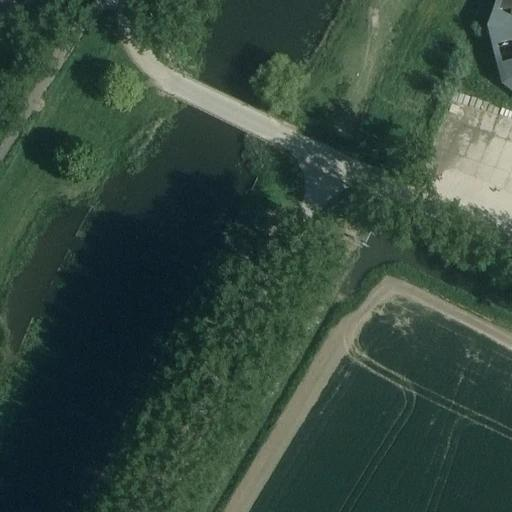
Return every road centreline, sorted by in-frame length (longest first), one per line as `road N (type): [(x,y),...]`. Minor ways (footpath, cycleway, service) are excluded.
road 1 (track): [(511,340),(411,291),(382,290),(329,340),(226,511)]
road 2 (unclassified): [(143,511),(333,160)]
road 3 (unclassified): [(333,160),(160,74),(134,40),(124,0)]
road 4 (unclassified): [(511,245),(333,160)]
road 5 (track): [(0,230),(52,145),(107,113)]
